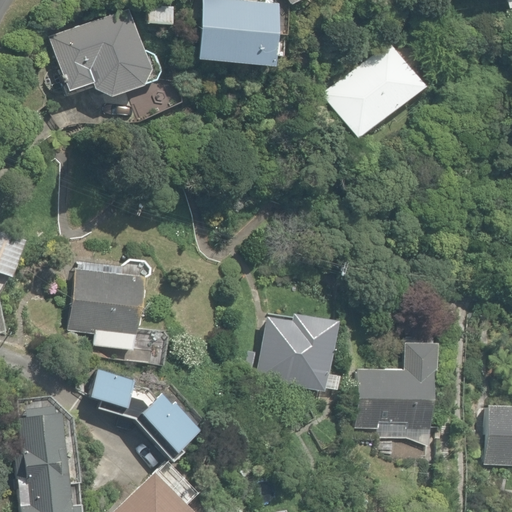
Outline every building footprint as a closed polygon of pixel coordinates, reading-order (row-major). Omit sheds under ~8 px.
[(200,0),(194,61),(269,69),(276,4),(235,0),(200,0)] [(145,25),(172,27),(173,10),(147,8),(145,25)] [(91,89),(108,97),(139,86),(147,70),(127,10),(47,37),(65,91),(89,83),(91,89)] [(319,94),(353,139),(421,88),(388,43),(319,94)] [(0,274),(6,277),(19,240),(0,233),(0,274)] [(88,344),(128,349),(138,276),(117,273),(118,264),(92,261),(91,270),(70,268),(62,328),(90,332),(88,344)] [(287,321),(264,317),(253,379),(322,392),(334,323),(289,314),(287,321)] [(426,429),(429,337),(403,337),(402,343),(399,343),(398,370),(354,369),(352,428),(375,429),(375,421),(404,422),(404,429),(426,429)] [(240,375),(251,377),(255,353),(244,351),(240,375)] [(131,418),(170,461),(180,451),(176,447),(198,428),(173,400),(169,403),(159,392),(151,397),(143,387),(130,384),(131,377),(95,366),(86,396),(97,400),(95,407),(131,418)] [(77,511),(77,502),(69,502),(59,410),(54,411),(53,402),(24,404),(25,413),(18,414),(22,449),(16,450),(21,502),(19,502),(20,508),(15,509),(15,511),(77,511)] [(480,464),(511,465),(511,406),(483,405),(480,464)] [(189,511),(182,504),(193,492),(163,461),(151,473),(149,471),(107,511),(189,511)]
